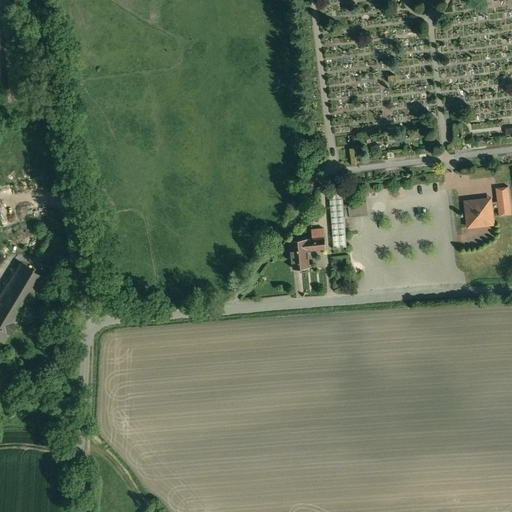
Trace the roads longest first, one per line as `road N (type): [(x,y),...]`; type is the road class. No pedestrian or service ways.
road 1 (unclassified): [(511,292),(88,321)]
road 2 (unclassified): [(88,321),(41,0)]
road 3 (unclassified): [(88,321),(74,511)]
